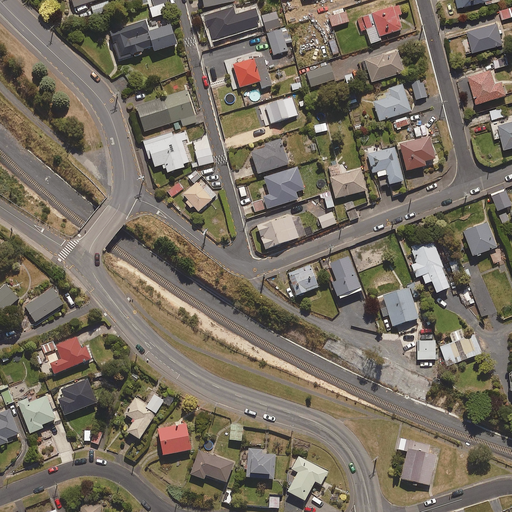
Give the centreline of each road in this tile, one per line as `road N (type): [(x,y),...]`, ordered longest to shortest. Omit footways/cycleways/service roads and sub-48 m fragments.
road 1 (residential): [(89,255),(110,298),(172,361),(340,437),(357,461),(369,511)]
road 2 (residential): [(247,266),(178,0)]
road 3 (residential): [(471,185),(268,265),(247,266)]
road 4 (residential): [(0,0),(103,102),(121,153),(123,193)]
road 5 (residential): [(471,185),(423,0)]
road 6 (residential): [(166,511),(123,476),(98,467),(70,469),(0,496)]
road 7 (track): [(0,84),(70,148),(124,180)]
road 8 (residential): [(247,266),(123,193)]
